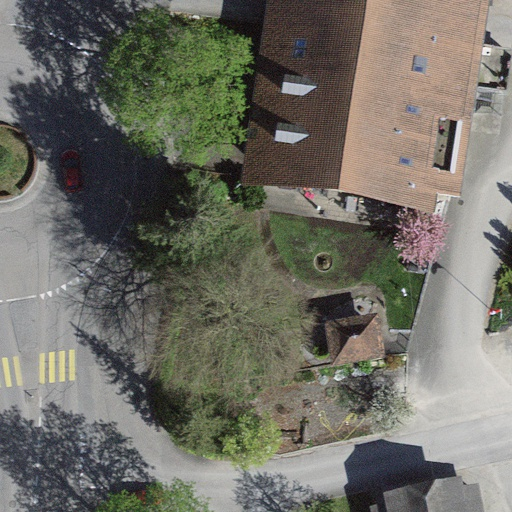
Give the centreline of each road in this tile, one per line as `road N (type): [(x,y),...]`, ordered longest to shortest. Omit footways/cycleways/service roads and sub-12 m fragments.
road 1 (unknown): [(444,447),(460,347),(511,162)]
road 2 (primary): [(21,259),(55,246),(78,224),(95,191),(97,154),(71,100),(47,82),(9,71)]
road 3 (primary): [(35,511),(21,259)]
